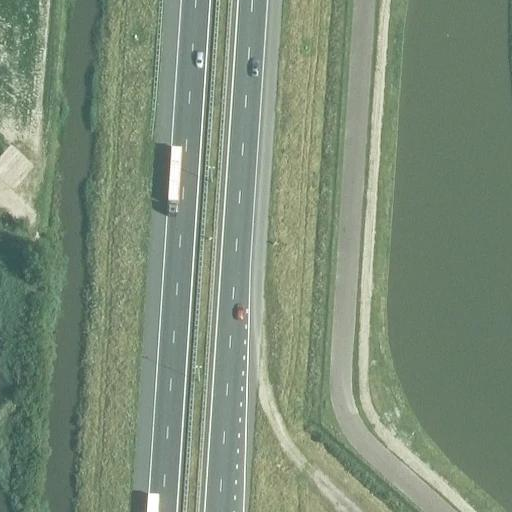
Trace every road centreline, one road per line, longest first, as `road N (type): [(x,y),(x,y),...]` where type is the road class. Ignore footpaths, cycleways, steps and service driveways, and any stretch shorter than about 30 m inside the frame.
road 1 (motorway): [(218,511),(251,0)]
road 2 (motorway): [(196,0),(163,511)]
road 3 (track): [(354,511),(292,456),(231,309)]
